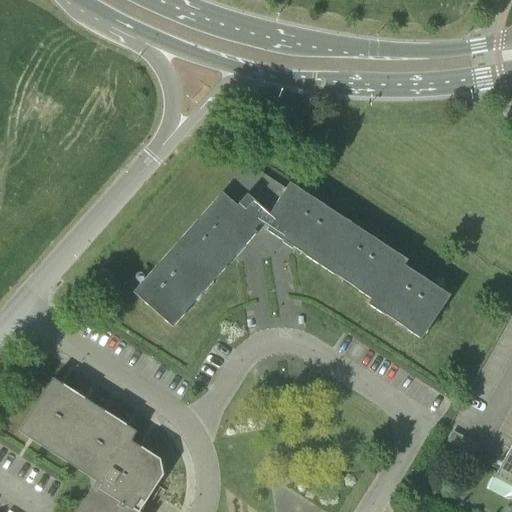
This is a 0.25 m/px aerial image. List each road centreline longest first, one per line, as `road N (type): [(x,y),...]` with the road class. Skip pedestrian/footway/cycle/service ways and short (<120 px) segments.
road 1 (residential): [(371,511),(408,454),(408,423),(398,405),(294,345),(256,351),(190,423)]
road 2 (secondary): [(511,39),(433,50),(330,44),(245,27),(170,0)]
road 3 (secondary): [(237,69),(381,86),(511,75)]
road 4 (unclassified): [(171,136),(24,301)]
road 5 (residential): [(190,423),(24,301)]
